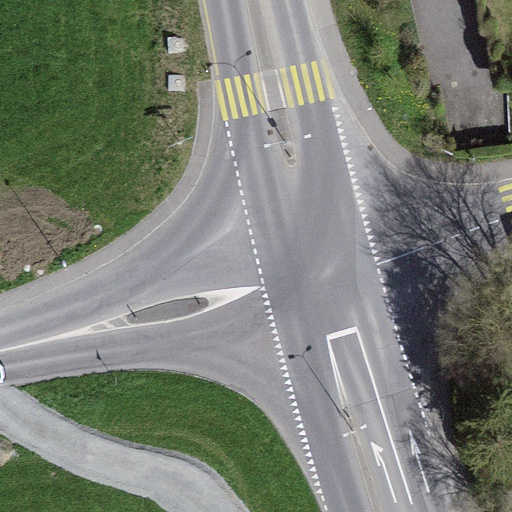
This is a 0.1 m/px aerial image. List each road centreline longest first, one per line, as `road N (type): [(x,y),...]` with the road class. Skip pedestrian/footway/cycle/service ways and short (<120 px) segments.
road 1 (tertiary): [(0,350),(323,271)]
road 2 (secondary): [(323,271),(254,0)]
road 3 (secondary): [(397,511),(323,271)]
road 4 (residential): [(511,218),(323,271)]
